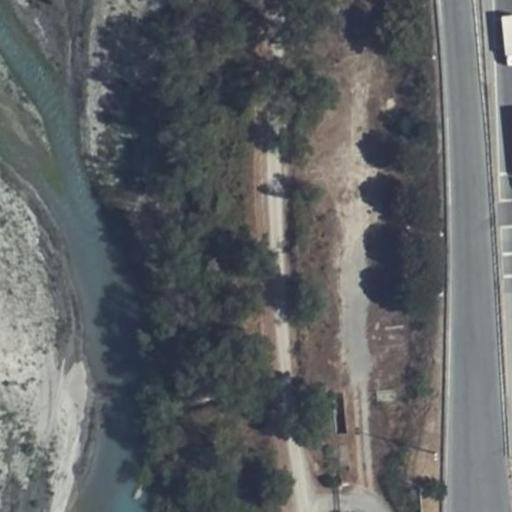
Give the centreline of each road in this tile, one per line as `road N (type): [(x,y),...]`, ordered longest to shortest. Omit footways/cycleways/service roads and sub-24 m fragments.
road 1 (track): [(306,511),(285,335),(272,43),(277,0)]
road 2 (motorway): [(456,0),(489,511)]
